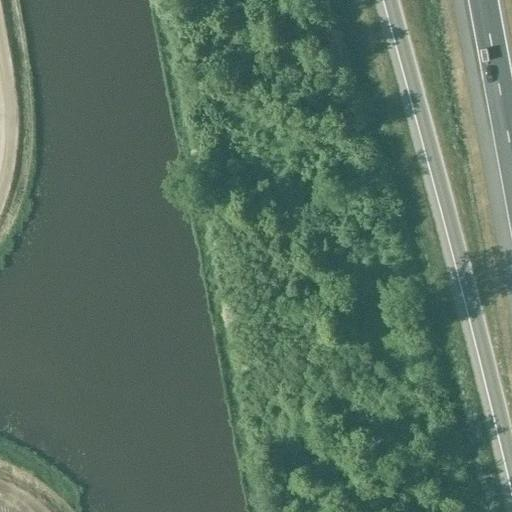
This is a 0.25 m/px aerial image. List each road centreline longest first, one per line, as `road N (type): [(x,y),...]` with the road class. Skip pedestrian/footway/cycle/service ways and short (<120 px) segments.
road 1 (motorway): [(390,0),(511,460)]
road 2 (motorway): [(483,0),(511,153)]
